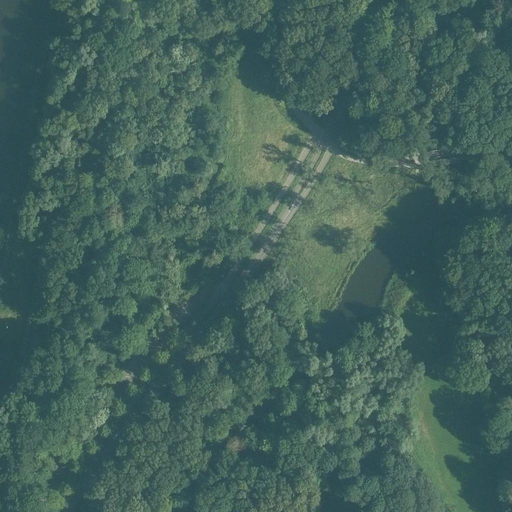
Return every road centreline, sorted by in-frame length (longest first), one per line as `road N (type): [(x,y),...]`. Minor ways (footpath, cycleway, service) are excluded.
road 1 (tertiary): [(68,511),(257,261),(328,139),(386,0)]
road 2 (unknown): [(307,131),(287,117),(262,74),(250,0)]
